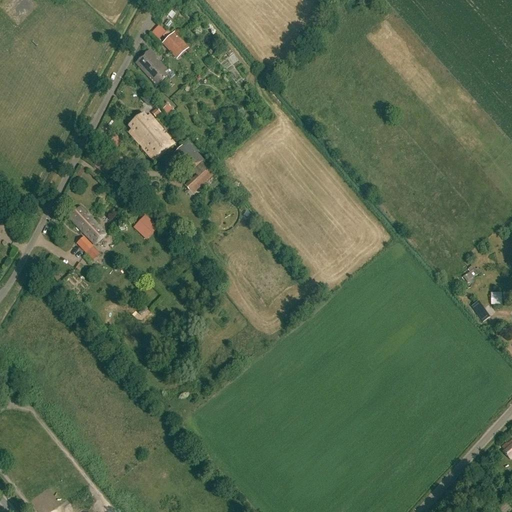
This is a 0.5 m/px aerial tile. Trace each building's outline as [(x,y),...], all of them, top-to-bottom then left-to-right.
[(151,32),(158,39),(165,32),(158,25),(151,32)] [(162,44),(166,48),(172,54),(184,44),(177,37),(178,36),(175,33),(162,44)] [(167,71),(151,52),(137,64),(157,87),(168,78),(164,74),(167,71)] [(157,110),(151,114),(155,118),(160,114),(157,110)] [(142,115),(135,121),(163,154),(173,145),(149,117),(146,119),(142,115)] [(163,154),(135,121),(127,128),(131,132),(128,134),(153,163),(163,154)] [(116,136),(108,144),(115,150),(123,143),(116,136)] [(187,141),(173,153),(191,172),(195,168),(199,172),(184,186),(192,195),(213,176),(202,164),(205,161),(187,141)] [(71,221),(83,234),(95,247),(107,235),(88,214),(87,215),(80,208),(70,217),(72,219),(71,221)] [(145,216),(133,229),(146,241),(158,228),(145,216)] [(15,222),(13,226),(19,229),(20,227),(22,224),(16,220),(15,222)] [(84,237),(75,245),(85,256),(87,255),(93,261),(99,255),(93,248),(94,248),(84,237)] [(477,268),(463,278),(466,283),(481,273),(477,268)] [(501,293),(490,294),(491,306),(501,306),(501,293)] [(482,304),(474,309),(483,322),(491,317),(482,304)] [(511,438),(502,447),(504,451),(503,452),(510,459),(511,457),(511,438)]
